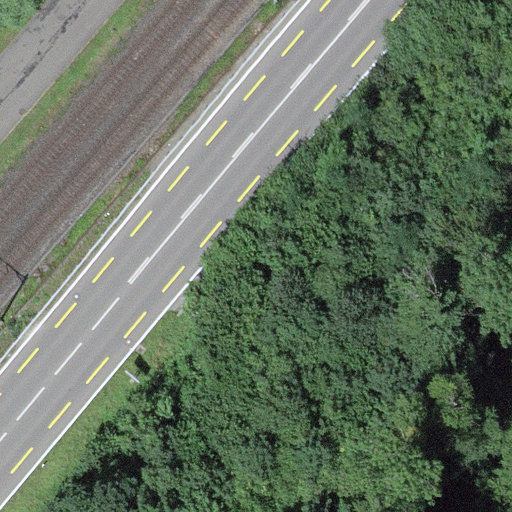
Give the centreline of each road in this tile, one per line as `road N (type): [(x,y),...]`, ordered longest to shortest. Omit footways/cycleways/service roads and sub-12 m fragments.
road 1 (primary): [(375,0),(0,439)]
road 2 (unclassified): [(91,0),(0,102)]
